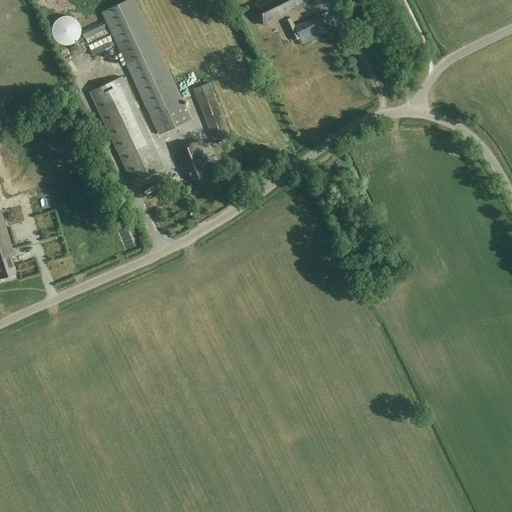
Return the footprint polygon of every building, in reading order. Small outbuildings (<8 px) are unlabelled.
[(295,11),(317,0),(261,0),(254,4),(264,25),(289,13),(287,10),(293,7),(295,11)] [(124,57),(154,135),(187,122),(150,29),(146,45),(142,36),(141,38),(136,36),(138,29),(122,25),(121,22),(116,24),(118,15),(114,6),(100,11),(110,36),(118,39),(124,36),(128,37),(130,44),(121,47),(117,47),(123,61),(124,57)] [(319,13),(294,25),(300,37),(325,25),(319,13)] [(300,37),(294,25),(291,17),(284,20),(293,40),(300,37)] [(54,42),(63,44),(65,33),(56,31),(54,42)] [(121,77),(88,90),(128,182),(160,168),(121,77)] [(205,83),(190,89),(210,141),(225,135),(205,83)] [(190,181),(207,175),(203,165),(206,164),(197,141),(174,149),(179,163),(181,162),(183,167),(181,168),(183,173),(187,172),(190,181)] [(8,278),(8,276),(16,273),(10,257),(13,256),(0,211),(0,278),(2,278),(3,279),(8,278)]
